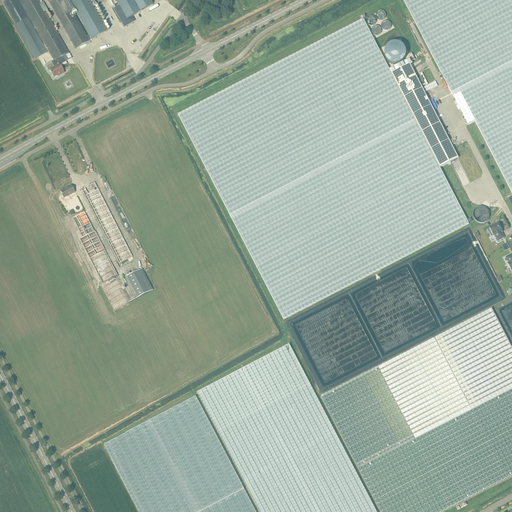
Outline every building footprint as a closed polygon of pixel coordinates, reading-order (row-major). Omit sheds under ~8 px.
[(8,0),(3,3),(35,60),(48,52),(53,61),(56,60),(62,56),(68,53),(64,44),(45,11),(48,10),(43,2),(41,4),(38,0),(8,0)] [(47,0),(70,40),(75,49),(83,44),(107,30),(89,0),(47,0)] [(115,0),(118,3),(114,5),(116,8),(114,9),(124,27),(134,21),(132,16),(153,5),(150,0),(115,0)] [(475,121),(511,192),(511,0),(403,0),(468,125),(475,121)] [(364,19),(178,115),(284,319),(452,232),(464,226),(469,224),(465,217),(475,212),(471,205),(480,200),(472,186),(481,181),(467,154),(458,135),(449,140),(422,87),(415,74),(413,69),(410,65),(413,64),(410,59),(389,70),(364,19)] [(402,56),(402,54),(401,52),(401,51),(400,50),(398,50),(397,49),(396,49),(394,49),(392,50),(391,51),(390,52),(389,53),(389,54),(389,55),(389,57),(389,58),(390,59),(391,60),(392,61),(393,62),(394,62),(395,62),(397,62),(398,62),(399,62),(400,61),(401,59),(402,58),(402,57),(402,56)] [(56,60),(53,61),(46,65),(49,71),(50,71),(54,78),(60,74),(61,75),(64,73),(60,65),(65,62),(62,56),(56,60)] [(436,82),(423,88),(426,93),(438,86),(436,82)] [(175,108),(0,198),(0,312),(66,439),(284,328),(281,321),(284,319),(178,115),(175,108)] [(498,223),(494,225),(489,228),(494,236),(495,236),(498,241),(505,238),(502,232),(503,232),(498,223)] [(511,347),(492,309),(406,353),(321,397),(380,511),(441,511),(511,475),(511,347)] [(197,393),(259,511),(376,511),(289,345),(197,393)] [(197,397),(105,445),(139,511),(256,511),(245,490),(197,397)]
